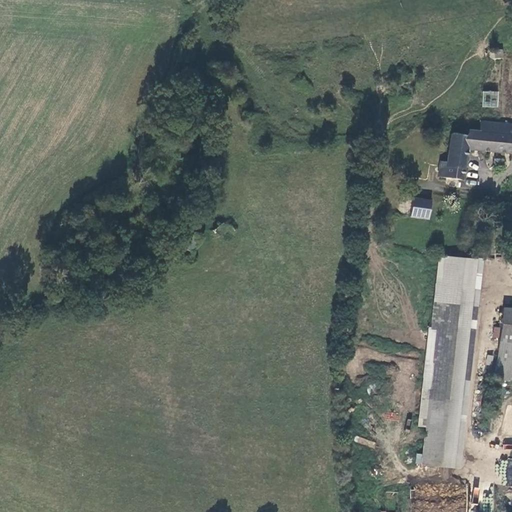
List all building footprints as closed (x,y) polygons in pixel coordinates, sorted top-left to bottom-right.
[(489,49),(489,58),(503,59),(503,49),(489,49)] [(482,107),(498,107),(498,91),(483,91),(482,107)] [(511,122),(481,119),(479,131),(467,130),(467,136),(450,133),(446,161),(440,161),(438,178),(463,182),(468,152),(511,156),(511,122)] [(430,210),(431,201),(412,199),(411,208),(430,210)] [(194,261),(202,237),(189,232),(179,255),(194,261)] [(418,467),(457,471),(481,261),(468,260),(456,259),(442,257),(442,258),(436,257),(428,331),(434,331),(430,364),(429,390),(419,389),(415,428),(422,429),(420,455),(415,455),(414,465),(419,465),(418,467)] [(511,309),(503,309),(494,380),(511,382),(511,309)] [(499,338),(500,327),(494,326),(492,338),(499,338)] [(375,447),(376,441),(355,436),(354,442),(375,447)]
